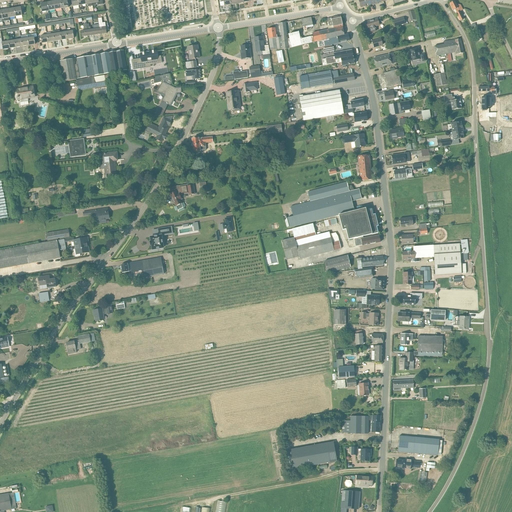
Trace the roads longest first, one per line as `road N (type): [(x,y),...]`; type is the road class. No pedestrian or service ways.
road 1 (unclassified): [(428,511),(475,422),(488,370),(472,67),(462,33),(439,0)]
road 2 (unclassified): [(380,511),(392,263),(372,94),(351,21)]
road 3 (unclassified): [(0,426),(180,142),(216,64),(217,28)]
road 4 (unclassified): [(217,28),(341,7)]
